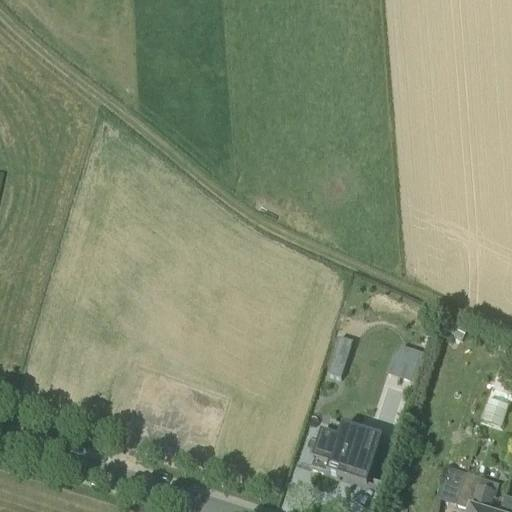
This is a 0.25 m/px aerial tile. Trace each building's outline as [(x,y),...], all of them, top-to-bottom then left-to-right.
[(468,332),(452,323),(446,334),(462,343),(468,332)] [(338,345),(328,378),(341,382),(352,350),(338,345)] [(401,350),(397,363),(425,372),(429,359),(401,350)] [(511,381),(511,367),(502,365),(497,378),(511,382),(511,381)] [(311,472),(340,482),(355,487),(358,480),(370,484),(376,467),(384,443),(371,439),(332,426),(328,439),(322,437),(319,447),(311,472)] [(437,503),(466,511),(488,511),(494,496),(479,491),(482,482),(447,471),(437,503)] [(501,511),(511,511),(511,502),(505,501),(501,511)]
